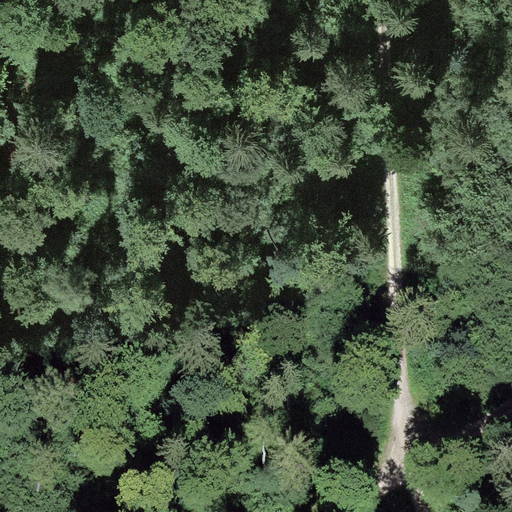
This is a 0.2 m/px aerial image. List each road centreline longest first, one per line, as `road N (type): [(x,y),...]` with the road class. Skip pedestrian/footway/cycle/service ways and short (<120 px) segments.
road 1 (track): [(379,0),(398,360),(420,511)]
road 2 (track): [(409,467),(358,474),(319,468),(181,412),(63,319),(0,252)]
road 3 (track): [(511,399),(409,467),(360,511)]
